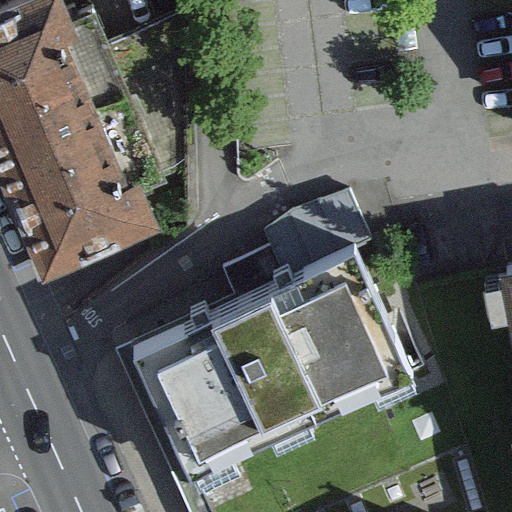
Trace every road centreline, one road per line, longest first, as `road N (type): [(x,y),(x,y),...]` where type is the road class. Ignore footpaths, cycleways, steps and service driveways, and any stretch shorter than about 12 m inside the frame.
road 1 (residential): [(18,366),(75,341),(322,166),(420,135)]
road 2 (residential): [(420,135),(450,91),(446,0)]
